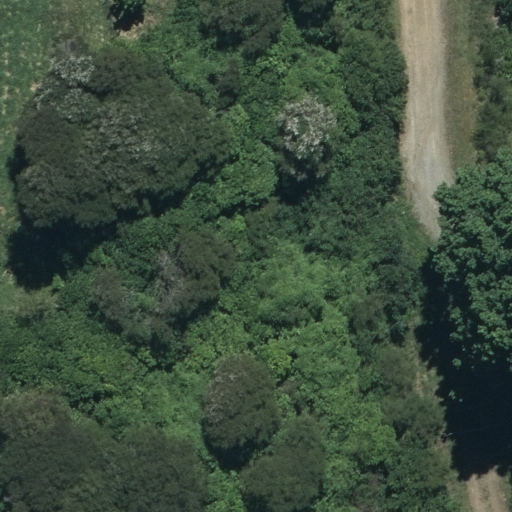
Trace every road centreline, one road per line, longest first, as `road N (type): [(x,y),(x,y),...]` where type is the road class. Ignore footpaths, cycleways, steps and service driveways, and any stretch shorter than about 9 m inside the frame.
road 1 (track): [(446,182),(479,511)]
road 2 (unclassified): [(446,182),(421,0)]
